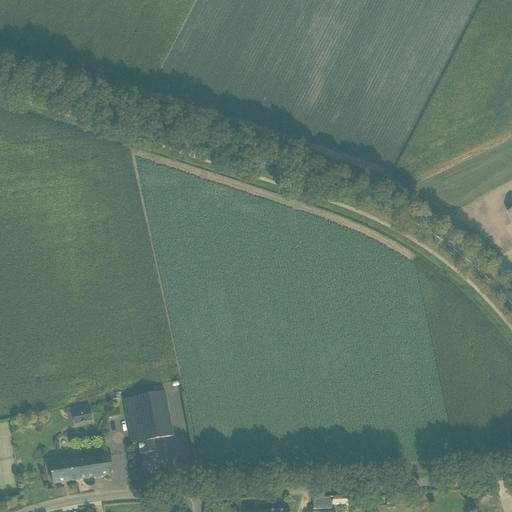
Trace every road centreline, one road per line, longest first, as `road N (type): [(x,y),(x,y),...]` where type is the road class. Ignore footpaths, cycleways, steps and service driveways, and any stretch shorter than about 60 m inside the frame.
road 1 (tertiary): [(511,301),(412,220),(283,164),(0,75)]
road 2 (unclassified): [(195,490),(511,471)]
road 3 (unclassified): [(18,511),(74,495),(195,490)]
